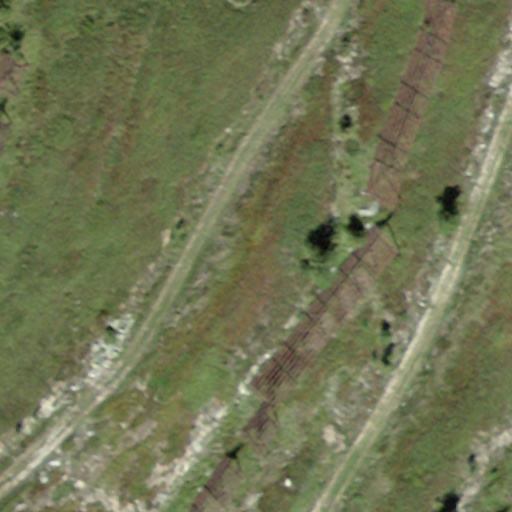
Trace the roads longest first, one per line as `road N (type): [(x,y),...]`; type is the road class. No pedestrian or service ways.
road 1 (track): [(340,0),(248,145),(142,345),(0,488)]
road 2 (track): [(322,511),(401,378),(511,96)]
